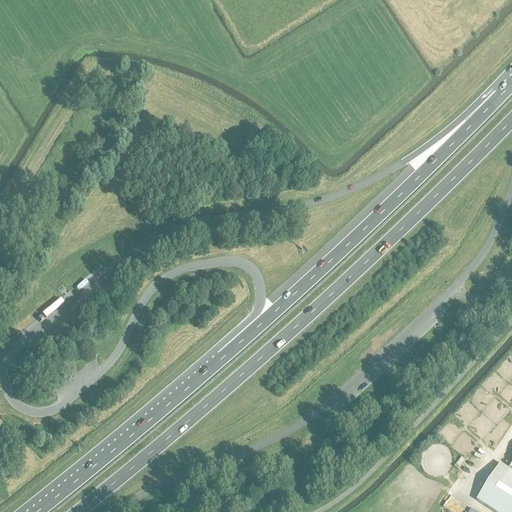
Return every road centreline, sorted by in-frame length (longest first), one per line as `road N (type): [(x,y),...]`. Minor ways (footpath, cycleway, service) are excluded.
road 1 (trunk): [(76,511),(244,371),(511,119)]
road 2 (trunk): [(503,92),(198,375)]
road 3 (trunk): [(198,375),(33,511)]
road 4 (trunk): [(503,92),(387,170)]
road 5 (trunk): [(252,274),(252,315),(214,348),(198,375)]
